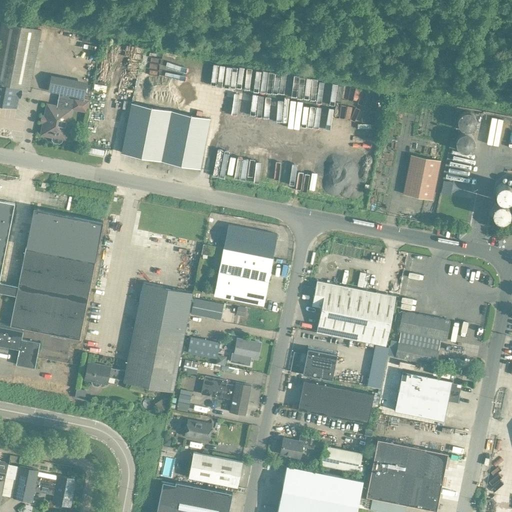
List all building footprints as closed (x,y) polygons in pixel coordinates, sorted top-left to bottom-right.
[(20,87),(29,88),(40,29),(1,22),(0,26),(0,105),(8,107),(8,106),(16,107),(20,87)] [(70,40),(69,31),(60,33),(61,42),(70,40)] [(62,49),(61,58),(86,59),(87,50),(62,49)] [(168,54),(168,67),(187,68),(188,54),(168,54)] [(100,61),(113,64),(115,58),(101,55),(100,61)] [(42,70),(39,85),(76,92),(79,78),(42,70)] [(74,98),(72,110),(86,113),(88,101),(74,98)] [(121,152),(150,158),(199,168),(209,119),(131,103),(121,152)] [(47,105),(41,134),(44,135),(62,138),(64,139),(70,109),(47,105)] [(360,119),(360,109),(338,109),(338,119),(360,119)] [(331,140),(342,136),(340,130),(328,134),(331,140)] [(84,146),(83,152),(103,156),(104,150),(84,146)] [(440,160),(410,154),(402,194),(432,200),(440,160)] [(251,179),(254,162),(241,160),(238,177),(251,179)] [(496,171),(484,165),(478,178),(490,184),(496,171)] [(382,175),(373,173),(370,186),(379,188),(382,175)] [(455,187),(461,181),(457,177),(451,182),(455,187)] [(482,202),(490,198),(485,187),(476,190),(482,202)] [(22,328),(79,339),(95,260),(25,246),(17,286),(0,282),(0,274),(14,203),(0,200),(0,346),(18,350),(15,365),(34,368),(39,342),(21,339),(23,331),(21,331),(22,328)] [(448,208),(452,213),(458,207),(454,203),(448,208)] [(33,207),(25,246),(95,260),(102,221),(33,207)] [(228,224),(223,248),(272,258),(277,234),(228,224)] [(223,248),(214,295),(263,305),(272,258),(223,248)] [(450,262),(449,268),(399,259),(394,285),(446,294),(449,275),(454,276),(457,263),(450,262)] [(385,345),(395,296),(375,292),(316,281),(311,305),(321,307),(316,331),(385,345)] [(192,292),(143,282),(125,371),(111,368),(111,366),(86,362),(83,380),(91,382),(93,387),(99,388),(102,385),(105,385),(107,378),(122,381),(122,383),(171,393),(192,292)] [(447,310),(454,310),(455,299),(435,297),(434,306),(447,307),(447,310)] [(195,298),(192,314),(222,320),(225,304),(195,298)] [(470,323),(474,304),(466,302),(462,321),(470,323)] [(445,340),(449,320),(402,311),(398,330),(445,340)] [(216,358),(219,342),(190,336),(187,352),(216,358)] [(237,339),(235,354),(256,358),(259,343),(237,339)] [(395,357),(435,365),(438,349),(398,341),(395,357)] [(307,348),(302,374),(331,379),(337,354),(307,348)] [(467,367),(468,361),(448,357),(447,363),(467,367)] [(186,360),(183,372),(197,374),(199,363),(186,360)] [(402,370),(394,411),(444,421),(448,401),(457,403),(461,384),(451,382),(452,380),(402,370)] [(229,412),(245,415),(251,385),(235,382),(234,385),(225,383),(226,380),(204,376),(201,394),(211,396),(211,395),(214,395),(214,398),(222,399),(222,398),(231,399),(229,412)] [(303,380),(297,409),(368,423),(373,394),(303,380)] [(181,389),(177,409),(188,411),(192,391),(181,389)] [(393,428),(393,415),(388,414),(388,422),(383,421),(383,428),(393,428)] [(184,435),(208,440),(211,424),(187,420),(184,435)] [(315,438),(300,434),(298,441),(283,438),(280,453),(299,457),(301,446),(313,448),(315,438)] [(365,497),(436,511),(447,453),(377,439),(365,497)] [(358,472),(362,453),(323,445),(320,465),(358,472)] [(493,456),(493,461),(497,462),(497,451),(504,451),(504,449),(486,448),(486,456),(493,456)] [(236,486),(241,461),(193,452),(188,477),(236,486)] [(484,463),(482,475),(502,479),(504,467),(484,463)] [(355,511),(362,480),(286,465),(276,511),(355,511)] [(35,484),(37,476),(38,470),(19,466),(12,498),(32,501),(35,484)] [(56,480),(37,476),(35,484),(55,488),(52,503),(70,507),(75,479),(57,475),(56,480)] [(154,511),(227,511),(232,492),(175,481),(174,484),(161,481),(154,511)]
